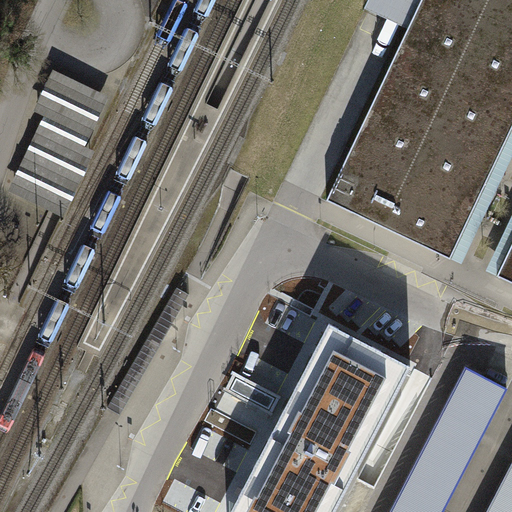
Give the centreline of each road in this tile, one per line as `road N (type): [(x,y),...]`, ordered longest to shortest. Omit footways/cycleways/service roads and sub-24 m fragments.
road 1 (unclassified): [(511,337),(452,319),(306,252),(277,253),(256,271),(138,511)]
road 2 (residential): [(0,144),(56,0)]
